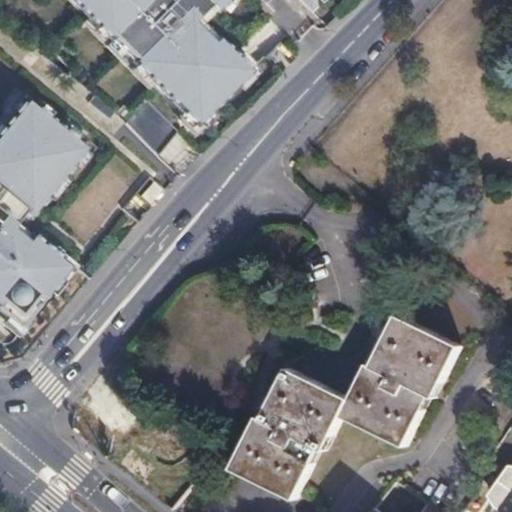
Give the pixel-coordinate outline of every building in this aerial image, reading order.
[(67,0),(194,128),(248,74),(201,26),(227,0),(67,0)] [(299,0),(311,12),(323,0),(299,0)] [(0,314),(15,327),(64,268),(11,223),(19,213),(27,220),(86,149),(24,97),(0,125),(0,314)] [(262,416),(236,465),(236,466),(295,495),(299,497),(324,448),(329,450),(346,416),(348,415),(408,444),(433,395),(438,396),(463,344),(402,313),(400,314),(376,363),(371,362),(354,395),(291,367),(266,417),(262,416)] [(145,481),(159,464),(134,443),(120,460),(145,481)] [(511,511),(511,499),(503,511),(511,511)]
